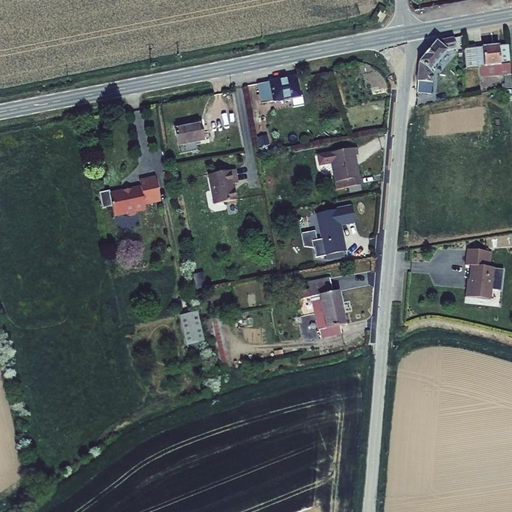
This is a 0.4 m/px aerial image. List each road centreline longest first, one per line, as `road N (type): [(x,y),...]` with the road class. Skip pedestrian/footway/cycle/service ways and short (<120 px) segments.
road 1 (tertiary): [(404,34),(368,511)]
road 2 (tertiary): [(404,34),(0,112)]
